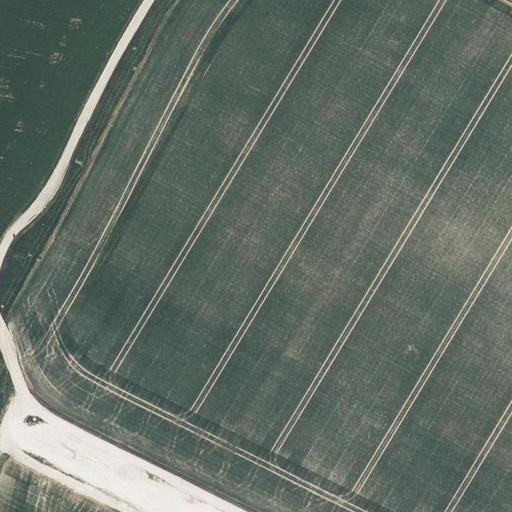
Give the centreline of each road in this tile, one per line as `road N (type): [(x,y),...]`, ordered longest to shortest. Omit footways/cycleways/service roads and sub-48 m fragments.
road 1 (track): [(153,0),(131,26),(0,277)]
road 2 (track): [(0,333),(25,404),(241,511)]
